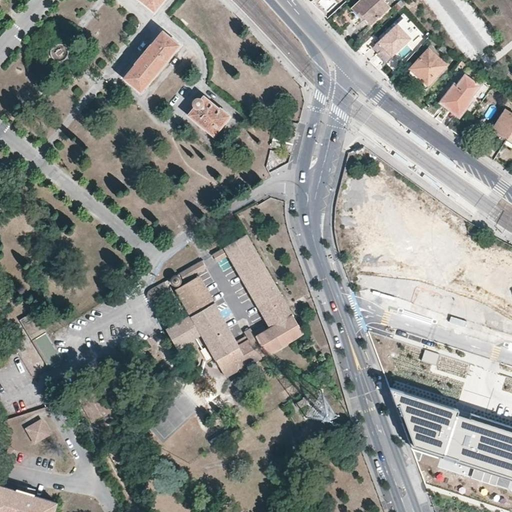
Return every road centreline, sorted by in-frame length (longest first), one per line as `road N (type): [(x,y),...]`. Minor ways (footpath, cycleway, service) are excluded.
road 1 (tertiary): [(342,313),(412,511)]
road 2 (tertiary): [(511,189),(349,72)]
road 3 (residential): [(511,360),(358,309),(342,313)]
road 4 (tertiary): [(310,180),(308,212),(342,313)]
